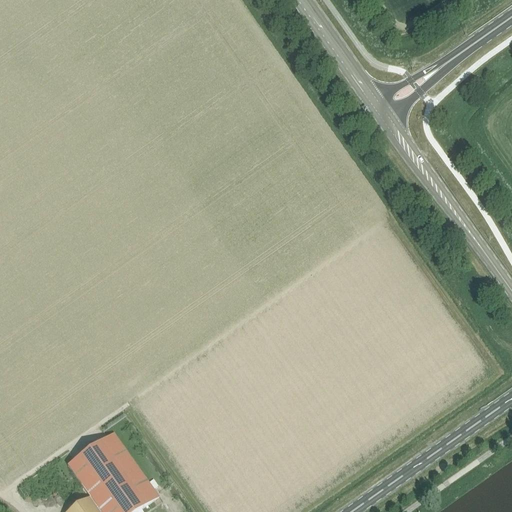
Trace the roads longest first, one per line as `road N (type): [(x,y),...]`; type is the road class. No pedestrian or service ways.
road 1 (primary): [(511,292),(384,117)]
road 2 (primary): [(351,511),(511,398)]
road 3 (primary): [(373,103),(301,0)]
